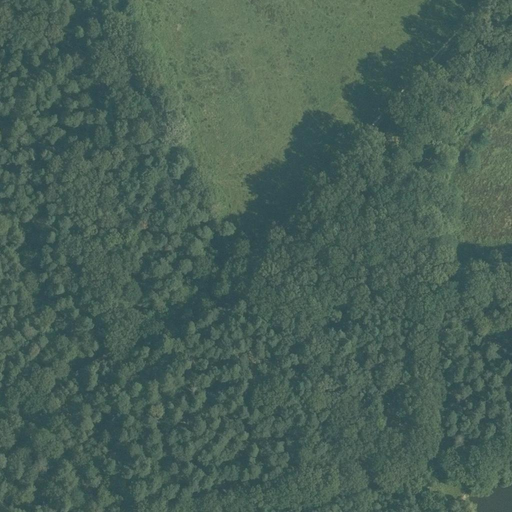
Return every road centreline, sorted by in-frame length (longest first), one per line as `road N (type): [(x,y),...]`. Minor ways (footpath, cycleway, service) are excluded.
road 1 (track): [(227,279),(277,365),(366,427),(425,511)]
road 2 (track): [(404,478),(224,511)]
road 3 (track): [(103,511),(23,404)]
